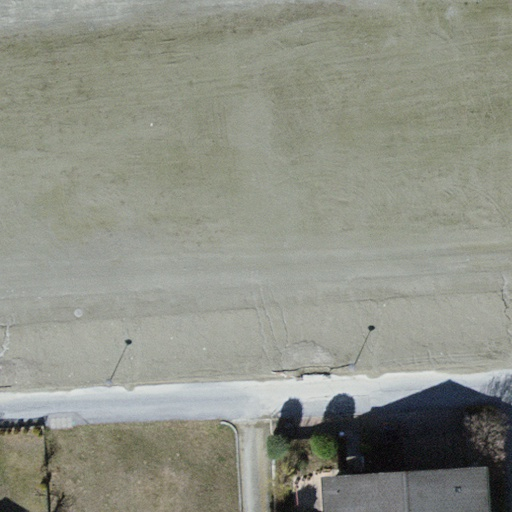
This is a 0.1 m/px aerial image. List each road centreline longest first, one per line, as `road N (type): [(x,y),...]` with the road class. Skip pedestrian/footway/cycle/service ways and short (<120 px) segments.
road 1 (residential): [(511,388),(0,428)]
road 2 (motorway): [(0,236),(511,198)]
road 3 (motorway): [(511,51),(0,86)]
